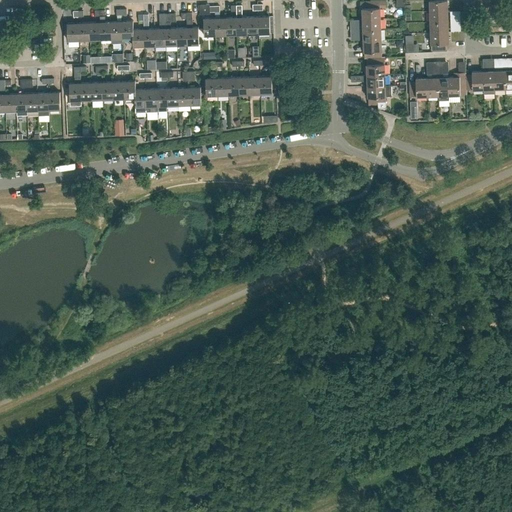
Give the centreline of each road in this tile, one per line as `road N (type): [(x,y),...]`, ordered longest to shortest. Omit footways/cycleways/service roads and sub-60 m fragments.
road 1 (tertiary): [(308,137),(0,184)]
road 2 (tertiary): [(337,144),(416,174),(461,152)]
road 3 (tertiary): [(461,152),(423,151),(337,128)]
